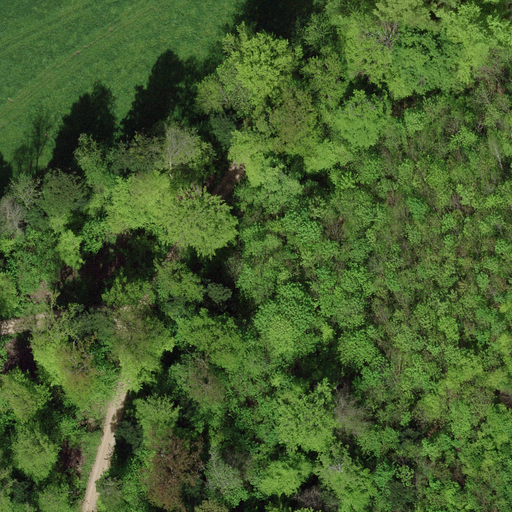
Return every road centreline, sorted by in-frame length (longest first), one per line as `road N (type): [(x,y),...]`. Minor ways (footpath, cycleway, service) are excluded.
road 1 (track): [(100,511),(128,401),(176,338),(168,314),(144,305),(0,328)]
road 2 (track): [(144,305),(365,0)]
road 3 (track): [(168,314),(427,119)]
